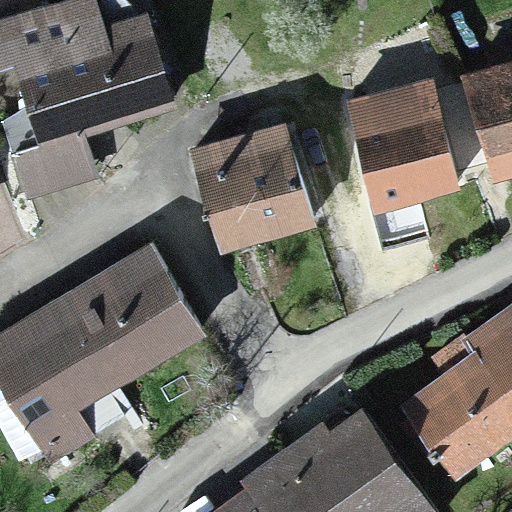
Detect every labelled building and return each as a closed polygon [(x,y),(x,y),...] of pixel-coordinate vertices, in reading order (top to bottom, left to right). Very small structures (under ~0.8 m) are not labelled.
[(152,11),(16,49),(39,132),(176,94),(152,11)] [(511,50),(471,61),(498,163),(511,159),(511,50)] [(429,73),(353,91),(377,191),(453,172),(429,73)] [(287,113),(192,141),(223,244),(317,216),(287,113)] [(154,239),(0,329),(0,349),(58,448),(94,426),(76,395),(202,320),(154,239)] [(447,359),(412,385),(462,454),(510,418),(511,420),(511,296),(440,350),(447,359)] [(363,394),(185,511),(436,511),(440,510),(363,394)]
